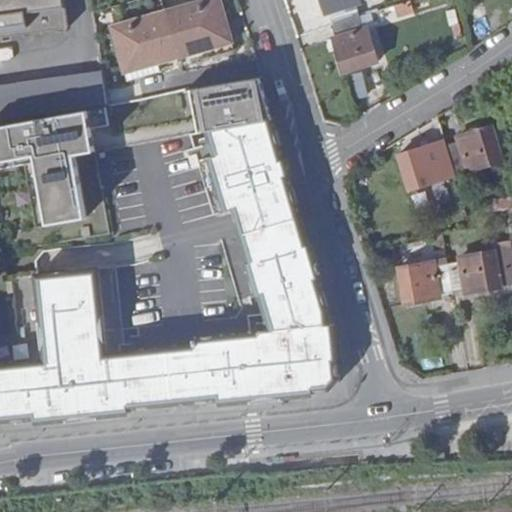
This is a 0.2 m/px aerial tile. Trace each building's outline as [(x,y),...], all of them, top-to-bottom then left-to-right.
[(0,0),(0,34),(69,23),(64,0),(0,0)] [(338,27),(365,18),(361,5),(365,4),(363,0),(324,0),(329,15),(334,14),(338,27)] [(388,21),(414,14),(410,2),(385,8),(388,21)] [(219,4),(165,16),(181,65),(230,54),(219,4)] [(124,78),(181,65),(165,16),(113,27),(124,78)] [(368,30),(365,18),(338,27),(342,39),(337,41),(347,73),(383,61),(373,29),(368,30)] [(103,64),(0,81),(0,123),(111,105),(103,64)] [(350,77),(355,99),(368,96),(363,74),(350,77)] [(111,105),(0,123),(0,171),(33,167),(42,228),(88,221),(79,159),(102,156),(97,125),(114,123),(111,105)] [(498,124),(507,154),(511,152),(511,122),(511,119),(498,124)] [(278,121),(217,133),(224,159),(217,161),(230,210),(237,207),(296,190),(292,175),(295,174),(292,161),(289,162),(278,121)] [(507,154),(498,124),(458,135),(460,141),(448,145),(455,169),(467,166),(468,171),(502,161),(500,156),(507,154)] [(455,169),(448,145),(434,149),(432,144),(399,153),(409,188),(443,179),(441,173),(455,169)] [(303,215),(301,206),(296,190),(237,207),(239,216),(244,233),(303,215)] [(319,275),(323,274),(314,241),(310,242),(303,215),(244,233),(251,260),(247,261),(255,287),(262,285),(267,305),(271,304),(279,331),(329,325),(332,321),(319,275)] [(449,269),(454,297),(466,295),(467,299),(511,291),(511,257),(510,248),(495,251),(496,256),(460,263),(461,267),(449,269)] [(454,297),(449,269),(434,271),(433,267),(401,273),(407,310),(440,304),(439,299),(454,297)] [(37,278),(47,360),(107,352),(97,271),(37,278)] [(333,323),(332,321),(329,325),(279,331),(169,344),(107,352),(47,360),(47,362),(0,368),(0,420),(37,417),(37,422),(130,412),(129,406),(176,401),(220,397),(221,401),(312,392),(312,387),(329,384),(339,373),(337,352),(339,352),(337,323),(333,323)]
